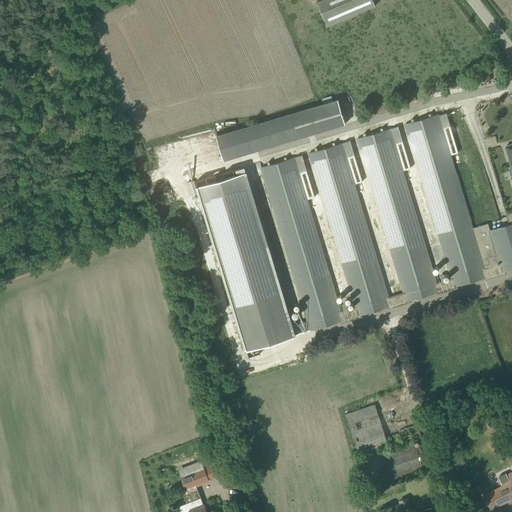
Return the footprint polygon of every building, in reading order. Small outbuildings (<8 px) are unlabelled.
[(327,26),(375,6),(372,0),(323,0),(317,3),(327,26)] [(484,82),(491,81),(488,69),(481,71),(484,82)] [(224,160),(346,124),(339,100),(217,136),(224,160)] [(445,113),(439,115),(438,114),(406,124),(399,126),(404,142),(411,140),(452,277),(437,281),(403,169),(409,167),(397,127),(391,129),(390,128),(358,138),(404,291),(389,296),(355,183),(362,181),(350,141),(343,143),(310,152),(356,306),(350,308),(348,302),(342,304),(339,305),(306,198),(313,196),(301,156),(294,158),(294,157),(262,167),(310,322),(293,328),(245,172),(197,186),(247,349),(340,321),(341,324),(362,318),(361,314),(388,306),(389,309),(410,303),(409,300),(436,292),(437,294),(458,288),(458,285),(485,277),(486,280),(507,274),(506,271),(511,269),(511,212),(507,215),(509,224),(490,230),(489,224),(473,228),(472,225),(451,155),(457,153),(445,113)] [(489,146),(497,143),(495,137),(486,140),(489,146)] [(352,435),(382,426),(375,404),(346,414),(352,435)] [(420,458),(419,455),(415,442),(422,439),(418,424),(404,428),(405,431),(386,437),(382,426),(352,435),(359,456),(388,446),(389,451),(362,460),(371,487),(424,469),(420,458)] [(206,471),(205,468),(181,478),(185,489),(182,491),(187,503),(179,506),(179,507),(180,511),(207,511),(196,485),(209,479),(206,471)] [(492,509),(511,498),(511,472),(507,475),(511,482),(485,495),(492,509)] [(408,511),(412,511),(407,497),(399,500),(401,504),(391,507),(378,511),(408,511)]
